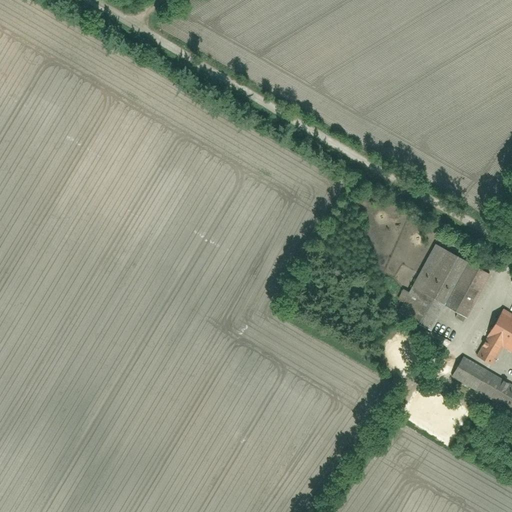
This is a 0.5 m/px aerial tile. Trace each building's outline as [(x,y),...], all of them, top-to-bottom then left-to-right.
[(415,286),(447,302),(469,262),(437,245),(415,286)] [(446,307),(467,318),(491,274),(470,263),(446,307)] [(405,301),(410,291),(405,288),(400,298),(405,301)] [(487,340),(511,353),(511,315),(503,310),(487,340)] [(455,382),(511,411),(511,386),(466,362),(455,382)]
